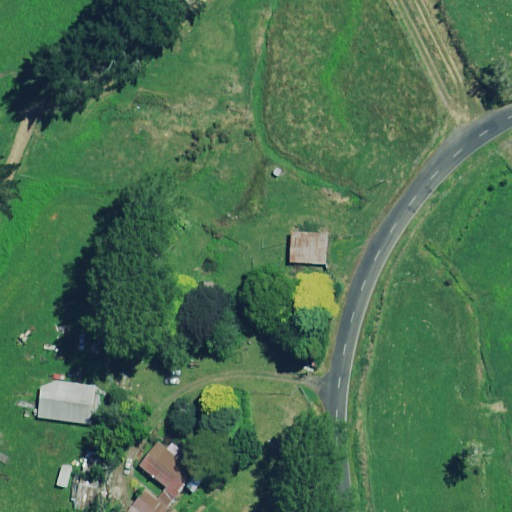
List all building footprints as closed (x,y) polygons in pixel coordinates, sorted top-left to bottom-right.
[(329,265),(330,234),(293,232),(291,263),(329,265)] [(95,388),(43,382),(39,418),(90,425),(95,388)] [(169,450),(160,443),(141,467),(167,488),(158,499),(145,490),(132,506),(139,511),(165,511),(185,486),(194,494),(205,480),(183,463),(188,457),(173,445),(169,450)] [(74,511),(85,511),(86,496),(98,497),(99,481),(88,480),(89,465),(73,464),(70,511),(74,511)] [(72,468),(63,465),(57,485),(66,488),(72,468)]
